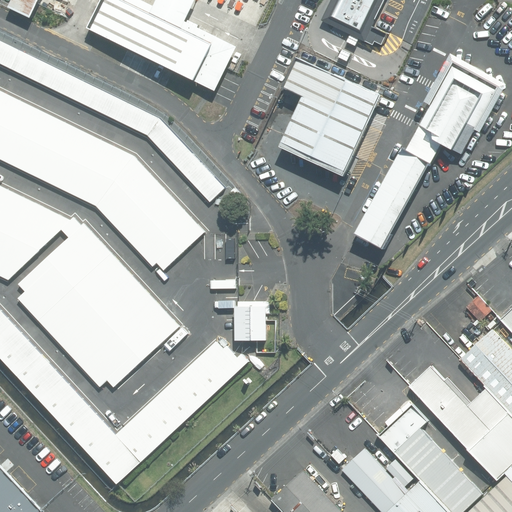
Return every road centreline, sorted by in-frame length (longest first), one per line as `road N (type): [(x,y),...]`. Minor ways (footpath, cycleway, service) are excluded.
road 1 (secondary): [(511,204),(186,511)]
road 2 (unknown): [(511,113),(389,253),(370,263),(329,264)]
road 3 (unknown): [(445,33),(354,198)]
road 4 (unknown): [(354,198),(273,171),(289,116)]
